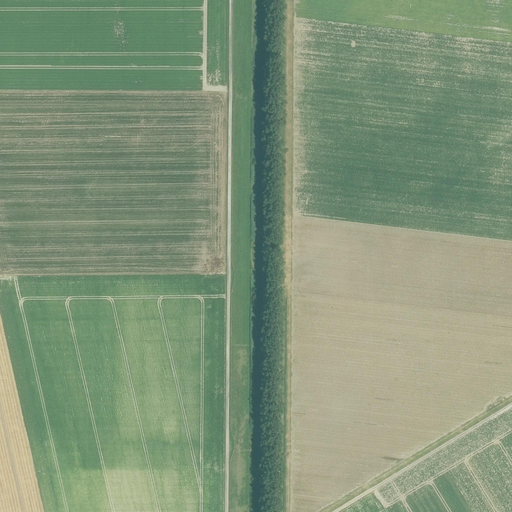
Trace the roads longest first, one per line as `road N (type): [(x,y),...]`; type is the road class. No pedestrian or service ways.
road 1 (residential): [(277,511),(281,0)]
road 2 (residential): [(230,0),(227,511)]
